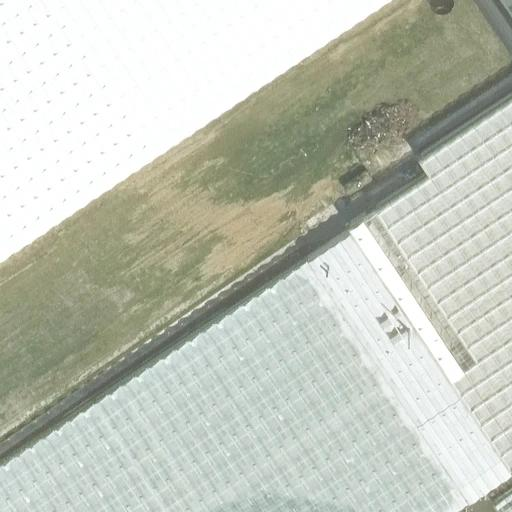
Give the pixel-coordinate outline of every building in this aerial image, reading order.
[(0,0),(0,254),(378,0),(0,0)] [(511,0),(475,0),(503,44),(511,38),(511,0)] [(429,168),(349,221),(352,226),(511,463),(511,461),(511,90),(419,153),(429,168)] [(352,226),(0,460),(0,511),(444,511),(468,496),(468,497),(511,468),(509,464),(511,463),(352,226)] [(511,511),(511,484),(493,498),(502,511),(511,511)]
